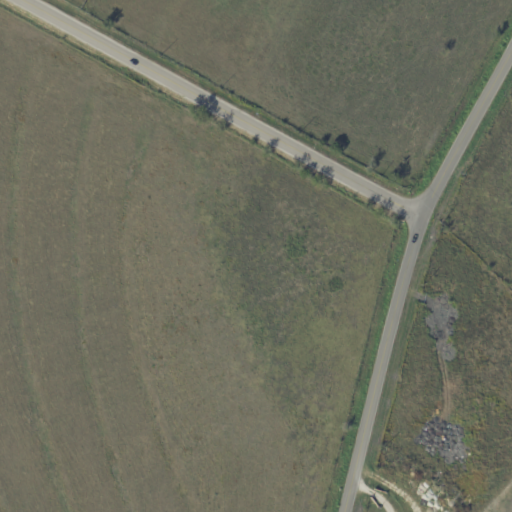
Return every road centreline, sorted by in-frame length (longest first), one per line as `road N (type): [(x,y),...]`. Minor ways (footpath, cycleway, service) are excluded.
road 1 (tertiary): [(340,511),(417,211),(511,55)]
road 2 (tertiary): [(31,0),(417,211)]
